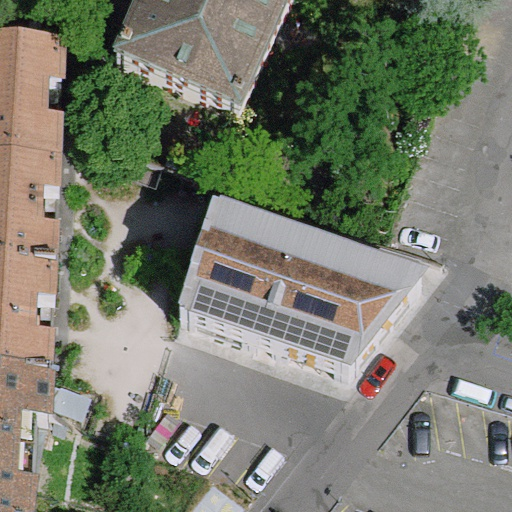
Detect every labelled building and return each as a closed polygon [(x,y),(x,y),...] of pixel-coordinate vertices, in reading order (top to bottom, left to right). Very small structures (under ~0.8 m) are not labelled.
[(296,0),(151,0),(120,70),(242,124),(296,0)] [(0,166),(60,170),(62,135),(34,134),(35,118),(24,118),(26,94),(62,96),(64,61),(0,56),(0,166)] [(0,273),(57,277),(58,243),(27,241),(28,227),(19,225),(19,202),(59,204),(60,170),(0,166),(0,273)] [(422,297),(214,223),(182,327),(351,388),(422,297)] [(0,382),(51,385),(53,351),(22,349),(23,310),(54,313),(57,277),(0,273),(0,382)] [(0,382),(0,511),(31,511),(34,497),(14,496),(18,432),(50,433),(51,385),(0,382)]
